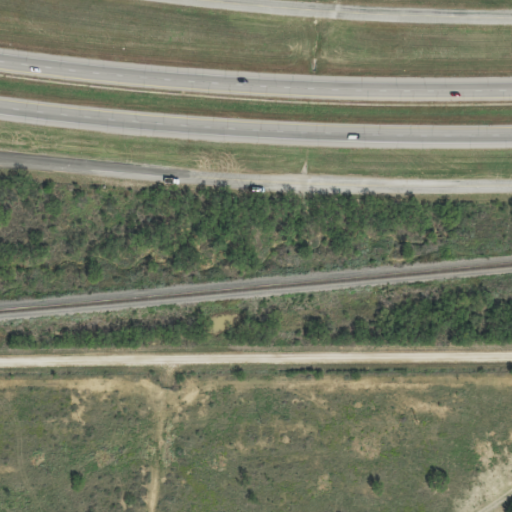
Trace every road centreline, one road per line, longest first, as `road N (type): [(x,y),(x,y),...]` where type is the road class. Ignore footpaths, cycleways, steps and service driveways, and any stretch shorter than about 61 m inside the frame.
road 1 (tertiary): [(511,184),(420,189),(101,171),(0,156)]
road 2 (motorway): [(511,87),(271,85),(0,58)]
road 3 (motorway): [(0,104),(299,131),(511,132)]
road 4 (residential): [(511,387),(0,403)]
road 5 (tertiary): [(216,0),(511,19)]
